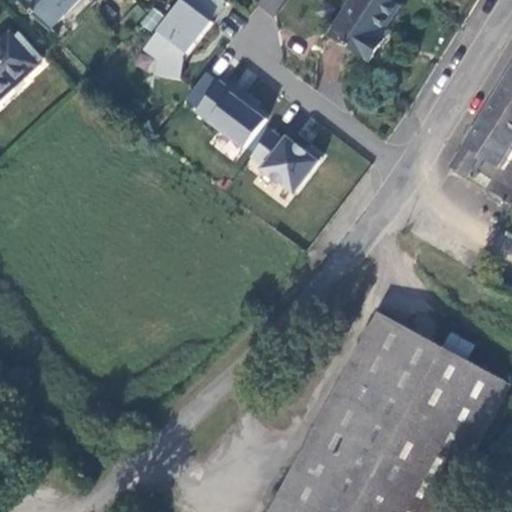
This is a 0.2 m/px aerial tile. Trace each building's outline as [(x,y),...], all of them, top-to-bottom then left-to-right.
[(21,0),(52,30),(80,0),(21,0)] [(149,67),(170,82),(227,1),(225,0),(176,0),(141,50),(155,59),(149,67)] [(397,6),(387,0),(352,0),(330,36),(371,61),(384,41),(379,38),(397,6)] [(149,7),(141,26),(153,31),(162,13),(149,7)] [(11,33),(0,43),(0,102),(40,65),(11,33)] [(511,60),(461,144),(476,153),(492,164),(511,132),(511,60)] [(181,107),(246,147),(267,113),(202,73),(181,107)] [(243,166),(295,199),(322,156),(270,123),(243,166)] [(452,154),(467,167),(476,153),(461,144),(452,154)] [(452,154),(443,165),(461,176),(467,167),(452,154)] [(440,345),(375,312),(264,511),(436,511),(507,383),(463,358),(470,344),(447,331),(440,345)]
